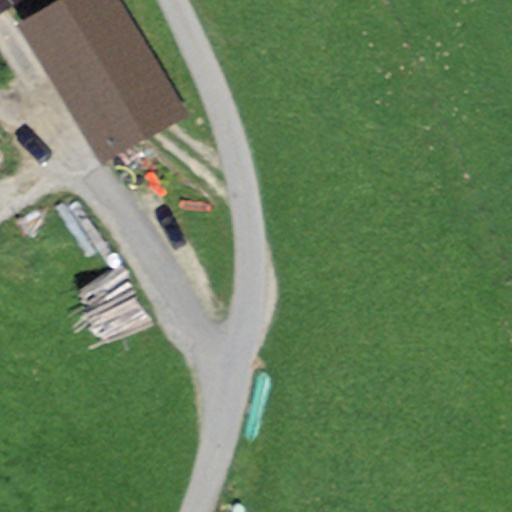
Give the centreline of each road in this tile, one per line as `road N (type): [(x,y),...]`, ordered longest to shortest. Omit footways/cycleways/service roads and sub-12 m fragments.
road 1 (track): [(193,511),(232,402),(248,316),(251,221),(237,153),(173,0)]
road 2 (track): [(16,40),(232,402)]
